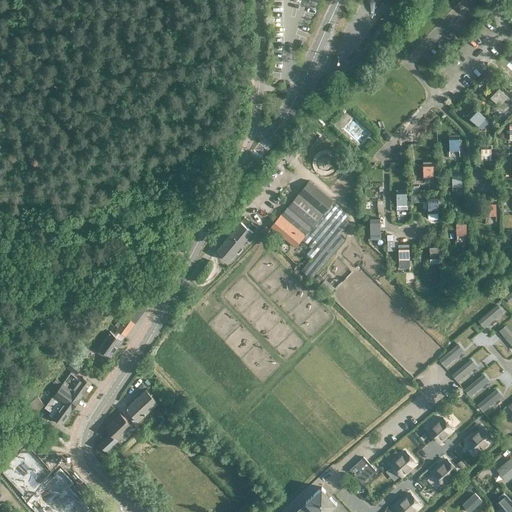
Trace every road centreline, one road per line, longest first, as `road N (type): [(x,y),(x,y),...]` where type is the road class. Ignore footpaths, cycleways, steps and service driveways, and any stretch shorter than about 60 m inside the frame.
road 1 (secondary): [(136,511),(96,469),(89,432),(208,222),(298,92),(339,0)]
road 2 (track): [(422,320),(356,254),(349,207)]
